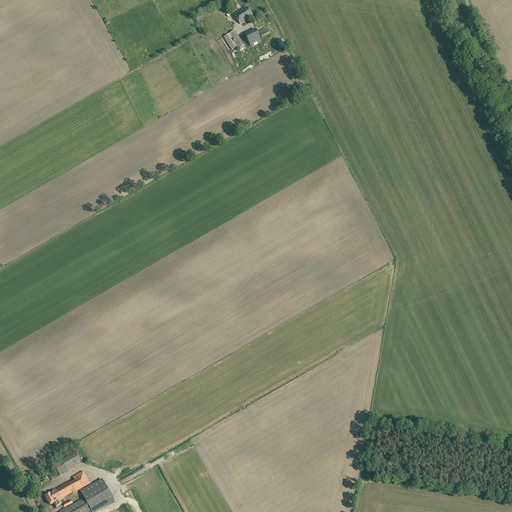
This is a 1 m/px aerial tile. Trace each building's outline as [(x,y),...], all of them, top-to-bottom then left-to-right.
[(240,24),(253,17),(247,7),(234,15),(240,24)] [(267,30),(266,28),(259,32),(262,38),(270,34),(268,29),(267,30)] [(251,48),(262,42),(255,29),(244,34),(251,48)] [(238,49),(244,46),(235,30),(223,37),(232,50),(236,47),(238,49)] [(60,477),(68,472),(66,470),(81,462),(74,449),(67,453),(68,456),(53,465),(60,477)] [(73,493),(90,484),(83,471),(73,477),(75,481),(68,484),(67,483),(44,496),(50,505),(54,503),(56,507),(61,505),(59,501),(61,500),(61,499),(72,492),(73,493)] [(52,481),(59,477),(56,471),(49,475),(52,481)] [(96,511),(115,501),(102,479),(80,492),(84,498),(59,511),(96,511)]
